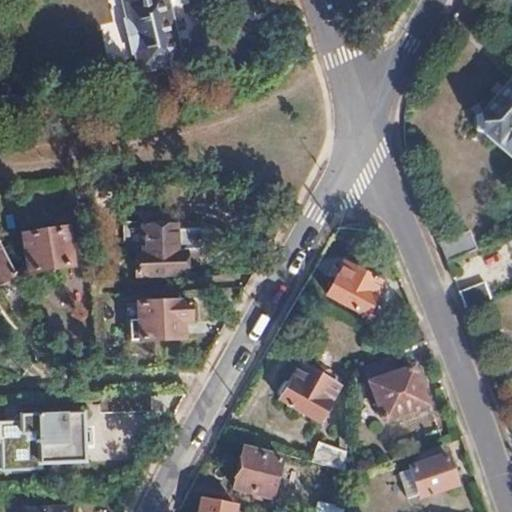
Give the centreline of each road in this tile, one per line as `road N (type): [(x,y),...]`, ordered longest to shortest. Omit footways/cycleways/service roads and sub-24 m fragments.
road 1 (residential): [(362,126),(511,511)]
road 2 (residential): [(362,126),(216,388)]
road 3 (residential): [(48,380),(193,378),(216,388)]
road 4 (residential): [(432,0),(362,126)]
road 5 (residential): [(216,388),(149,511)]
road 6 (residential): [(319,0),(362,126)]
